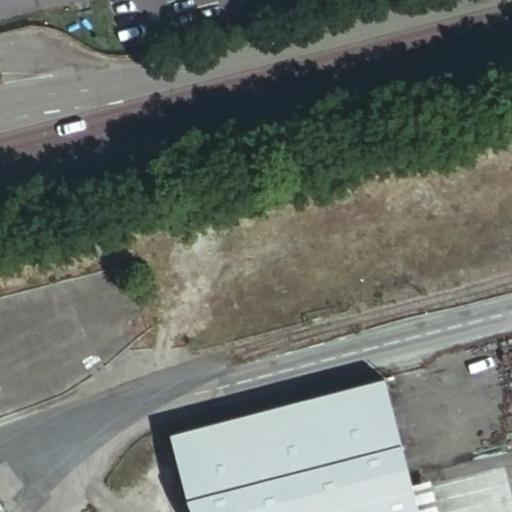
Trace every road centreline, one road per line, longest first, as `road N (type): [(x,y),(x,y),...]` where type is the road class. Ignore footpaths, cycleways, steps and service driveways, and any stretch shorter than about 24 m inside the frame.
road 1 (unclassified): [(511,313),(0,448)]
road 2 (primary): [(0,190),(511,59)]
road 3 (primary): [(455,0),(0,115)]
